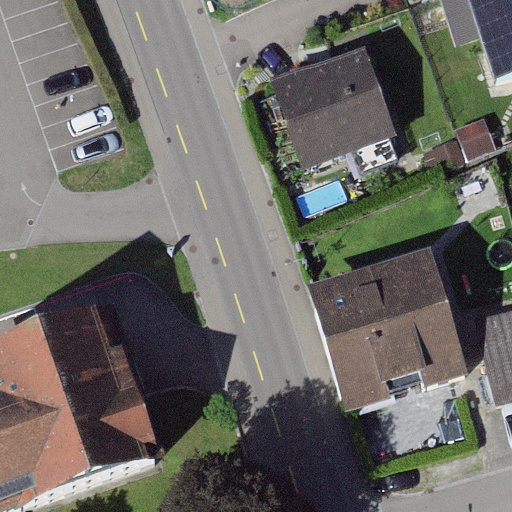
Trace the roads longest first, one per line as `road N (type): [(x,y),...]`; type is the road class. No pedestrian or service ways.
road 1 (tertiary): [(321,511),(180,66)]
road 2 (residential): [(330,0),(180,66)]
